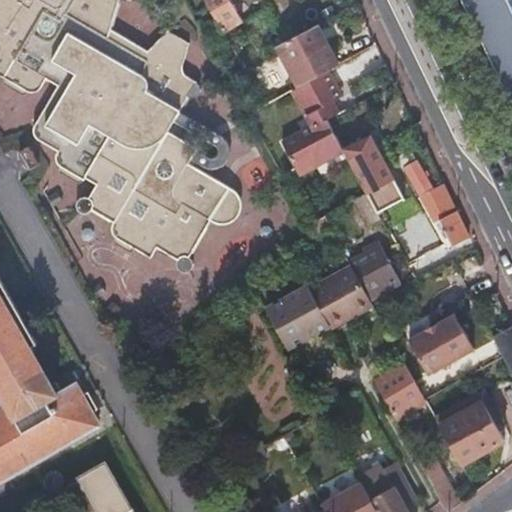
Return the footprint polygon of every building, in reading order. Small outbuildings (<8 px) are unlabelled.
[(110,239),(145,259),(151,248),(173,260),(172,263),(171,266),(172,269),(175,273),(178,274),(181,274),(182,274),(185,273),(187,271),(189,269),(190,265),(190,262),(188,260),(186,257),(210,214),(176,194),(175,194),(175,193),(174,192),(174,191),(173,190),(173,189),(173,188),(173,187),(172,186),(173,185),(173,184),(173,183),(173,182),(174,182),(186,160),(189,154),(161,137),(167,127),(173,116),(179,105),(185,94),(189,95),(191,95),(194,94),(197,92),(198,90),(199,87),(198,83),(196,80),(195,78),(184,73),(182,70),(181,67),(181,63),(181,60),(190,39),(168,26),(140,53),(107,34),(116,0),(0,0),(0,74),(24,88),(28,90),(32,89),(36,87),(39,83),(51,90),(28,129),(27,133),(27,137),(28,140),(31,144),(52,155),(51,158),(51,163),(52,167),(55,171),(77,183),(79,180),(90,187),(82,199),(80,198),(76,198),(74,199),(71,201),(69,205),(69,208),(71,213),(76,216),(79,216),(83,215),(85,213),(86,211),(107,223),(106,226),(106,231),(107,235),(110,239)] [(204,0),(222,31),(241,21),(228,0),(204,0)] [(511,0),(465,0),(511,97),(511,0)] [(222,31),(246,75),(265,64),(253,44),(263,38),(257,28),(247,33),(241,21),(222,31)] [(308,30),(329,68),(336,64),(316,25),(308,30)] [(307,28),(288,39),(289,41),(308,30),(307,28)] [(276,46),(299,85),(325,70),(329,68),(308,30),(289,41),(288,39),(276,46)] [(299,85),(291,90),(311,126),(281,143),(297,174),(343,149),(326,119),(333,116),(326,102),(332,99),(339,95),(325,70),(299,85)] [(326,102),(333,116),(339,112),(332,99),(326,102)] [(223,130),(179,105),(173,116),(216,140),(217,142),(218,144),(217,148),(215,151),(212,152),(210,151),(167,127),(161,137),(189,154),(202,162),(206,163),(212,164),(218,163),(223,160),(226,157),(228,154),(229,150),(230,146),(229,139),(226,132),(223,130)] [(362,138),(343,149),(367,192),(377,212),(404,197),(389,171),(381,176),(362,138)] [(404,144),(393,150),(398,158),(409,153),(404,144)] [(28,147),(19,152),(29,169),(38,164),(28,147)] [(398,158),(403,169),(406,168),(414,163),(409,153),(398,158)] [(229,184),(186,160),(174,182),(173,182),(173,183),(173,184),(173,185),(172,186),(173,187),(173,188),(173,189),(173,190),(174,191),(174,192),(175,193),(175,194),(176,194),(210,214),(212,215),(217,216),(223,216),(227,214),(232,211),(235,207),(236,204),(237,197),(236,192),(233,188),(229,184)] [(414,163),(406,168),(421,194),(434,187),(419,160),(414,163)] [(437,195),(445,190),(443,186),(434,191),(437,195)] [(446,248),(467,236),(445,190),(437,195),(434,191),(420,198),(433,222),(446,248)] [(367,192),(354,200),(367,226),(381,219),(377,212),(367,192)] [(324,216),(308,225),(313,233),(329,224),(324,216)] [(391,234),(408,269),(424,260),(408,227),(391,234)] [(379,241),(378,242),(363,249),(365,252),(349,260),(372,298),(401,282),(379,241)] [(309,288),(329,324),(352,310),(355,314),(373,304),(371,301),(351,265),(309,288)] [(303,321),(310,334),(329,324),(309,288),(307,284),(289,295),(303,321)] [(0,491),(4,490),(5,485),(2,479),(98,424),(91,411),(96,408),(86,391),(81,394),(74,382),(56,392),(0,293),(0,391),(7,405),(0,409),(0,491)] [(265,308),(280,334),(303,321),(289,295),(265,308)] [(352,310),(329,324),(331,328),(355,314),(352,310)] [(454,314),(409,339),(428,374),(474,349),(454,314)] [(280,334),(285,343),(300,334),(303,339),(310,334),(303,321),(280,334)] [(491,334),(502,356),(502,357),(511,376),(511,329),(510,326),(491,334)] [(404,362),(373,378),(387,403),(395,416),(425,400),(425,399),(424,397),(416,383),(404,362)] [(484,390),(434,417),(460,464),(504,440),(501,434),(495,424),(501,420),(484,390)] [(507,431),(501,420),(495,424),(501,434),(507,431)] [(434,486),(447,511),(459,503),(429,450),(417,457),(434,486)] [(397,461),(383,468),(403,506),(417,498),(397,461)] [(132,511),(104,462),(69,482),(86,511),(99,505),(102,511),(132,511)] [(377,511),(406,511),(403,506),(383,468),(380,463),(358,475),(361,481),(377,511)] [(377,511),(361,481),(321,503),(323,506),(326,511),(377,511)]
